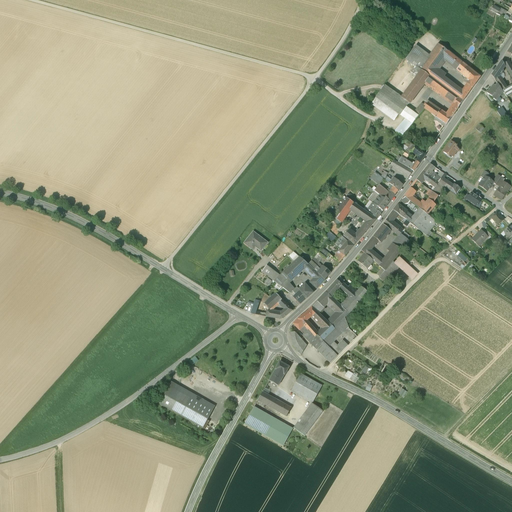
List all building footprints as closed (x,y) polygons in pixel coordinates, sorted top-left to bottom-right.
[(496,14),(497,15),(499,10),(493,7),(490,11),(496,14)] [(507,12),(500,8),(499,10),(497,15),(503,18),(505,16),(507,12)] [(415,66),(421,70),(430,59),(431,56),(429,55),(416,45),(406,59),(415,66)] [(440,46),(433,56),(440,62),(442,60),(444,57),(448,52),(440,46)] [(456,58),(448,52),(444,57),(452,63),(456,58)] [(452,63),(444,57),(442,60),(453,68),(455,65),(452,63)] [(456,58),(452,63),(455,65),(453,68),(456,71),(457,70),(462,63),(456,58)] [(429,77),(434,70),(438,65),(430,59),(421,70),(429,77)] [(498,66),(491,76),(496,82),(496,81),(499,77),(503,71),(505,67),(502,61),(498,66)] [(462,63),(457,70),(462,74),(461,75),(469,81),(467,85),(471,88),(480,77),(462,63)] [(421,70),(415,66),(410,73),(416,78),(421,70)] [(429,77),(421,70),(416,78),(402,97),(399,101),(407,106),(402,113),(400,116),(404,119),(407,115),(410,110),(414,106),(410,103),(425,83),(452,103),(453,104),(452,105),(457,109),(462,101),(437,82),(429,77)] [(429,77),(437,82),(442,76),(434,70),(429,77)] [(465,97),(460,93),(462,91),(442,76),(437,82),(462,101),(465,97)] [(499,77),(496,81),(502,91),(506,88),(499,77)] [(496,83),(494,85),(493,85),(493,86),(491,88),(487,93),(492,97),(492,98),(496,101),(497,101),(495,100),(498,97),(499,98),(503,92),(502,91),(496,82),(495,82),(496,83)] [(502,91),(503,92),(507,98),(511,94),(511,84),(506,88),(502,91)] [(394,122),(399,115),(397,114),(399,111),(402,113),(407,106),(399,101),(402,97),(385,85),(370,105),(394,122)] [(462,91),(460,93),(465,97),(469,92),(471,88),(467,85),(462,91)] [(408,121),(423,104),(421,103),(413,113),(410,110),(407,115),(404,119),(394,131),(397,134),(408,121)] [(440,112),(428,104),(427,106),(425,104),(424,105),(423,104),(408,121),(412,124),(424,109),(436,117),(440,112)] [(446,114),(440,110),(440,112),(436,117),(446,125),(457,109),(452,105),(446,114)] [(501,108),(496,112),(501,119),(506,115),(501,108)] [(445,127),(446,125),(436,117),(434,119),(445,127)] [(408,121),(397,134),(401,136),(412,124),(408,121)] [(475,129),(480,133),(484,129),(479,125),(475,129)] [(456,146),(451,142),(443,152),(446,155),(448,154),(453,157),(457,152),(459,151),(458,149),(455,147),(456,146)] [(415,147),(411,144),(407,149),(407,150),(411,153),(412,151),(415,147)] [(407,149),(404,147),(402,150),(409,156),(411,153),(407,150),(407,149)] [(425,155),(415,147),(412,151),(419,157),(416,161),(419,163),(425,155)] [(411,163),(406,160),(409,156),(402,150),(401,152),(396,161),(409,169),(411,163)] [(414,165),(411,163),(409,169),(414,172),(419,163),(416,161),(414,165)] [(412,173),(395,162),(392,166),(400,171),(405,174),(404,175),(406,176),(404,178),(407,180),(412,173)] [(430,177),(433,173),(432,173),(435,168),(430,164),(423,172),(430,177)] [(390,184),(392,181),(386,176),(387,173),(384,171),(380,176),(384,179),(389,183),(390,184)] [(381,183),(384,179),(380,176),(375,172),(369,180),(375,183),(377,180),(381,183)] [(423,172),(417,179),(421,183),(425,177),(432,182),(433,180),(430,177),(423,172)] [(437,176),(433,173),(430,177),(433,180),(438,183),(441,178),(437,176)] [(498,175),(493,183),(496,185),(501,177),(498,175)] [(443,176),(441,178),(438,183),(442,186),(446,180),(444,179),(446,177),(443,176)] [(487,192),(493,183),(486,178),(484,177),(483,179),(479,186),(487,192)] [(499,187),(503,182),(504,180),(501,177),(496,185),(499,187)] [(392,181),(390,184),(398,191),(402,185),(394,178),(392,181)] [(453,185),(446,180),(442,186),(444,187),(453,193),(457,187),(453,185)] [(422,185),(432,191),(434,188),(424,182),(422,185)] [(503,182),(499,187),(505,191),(509,186),(503,182)] [(432,191),(438,196),(444,187),(442,186),(438,183),(434,188),(432,191)] [(386,191),(379,186),(374,191),(379,195),(384,199),(386,197),(385,197),(387,194),(385,193),(386,191)] [(505,191),(499,187),(493,195),(501,201),(507,192),(505,191)] [(367,199),(373,203),(379,195),(374,191),(370,188),(369,190),(373,193),(367,199)] [(418,204),(412,198),(415,193),(410,188),(404,196),(410,201),(418,207),(419,206),(417,205),(418,204)] [(387,194),(385,197),(386,197),(390,201),(395,195),(390,191),(387,194)] [(431,191),(428,195),(431,198),(435,201),(438,196),(431,191)] [(481,200),(471,194),(469,197),(467,200),(477,206),(481,200)] [(379,195),(373,203),(378,207),(383,211),(390,201),(386,197),(384,199),(379,195)] [(408,204),(410,201),(404,196),(400,202),(404,205),(408,204)] [(377,219),(346,198),(333,217),(340,223),(350,210),(368,222),(363,227),(367,231),(377,219)] [(426,215),(428,216),(436,205),(427,199),(425,202),(423,201),(422,202),(431,209),(426,215)] [(431,209),(422,202),(421,203),(425,207),(422,211),(426,215),(431,209)] [(373,203),(367,212),(377,219),(381,214),(376,210),(378,207),(373,203)] [(404,210),(397,205),(393,211),(397,214),(400,216),(404,210)] [(404,210),(400,216),(406,220),(409,223),(416,229),(422,222),(415,217),(412,220),(405,214),(406,212),(404,210)] [(421,210),(415,217),(422,222),(428,216),(426,215),(422,211),(421,210)] [(393,211),(383,224),(389,229),(394,224),(391,221),(397,214),(393,211)] [(495,215),(492,218),(497,225),(500,223),(503,221),(502,221),(503,220),(498,213),(495,215)] [(422,222),(416,229),(426,236),(437,223),(428,216),(422,222)] [(340,223),(333,217),(330,220),(337,227),(340,223)] [(389,229),(383,224),(373,237),(361,251),(364,253),(374,261),(386,271),(393,262),(401,251),(398,249),(407,239),(401,234),(399,236),(394,242),(392,241),(390,243),(394,246),(384,260),(371,250),(378,241),(381,243),(391,230),(389,229)] [(394,224),(389,229),(391,230),(399,236),(401,234),(403,231),(399,229),(400,228),(394,224)] [(511,225),(501,235),(503,237),(505,235),(509,239),(511,237),(511,235),(511,225)] [(356,235),(350,230),(344,237),(354,245),(367,231),(363,227),(356,235)] [(484,233),(482,231),(476,237),(476,236),(472,240),(477,245),(481,241),(482,243),(488,237),(484,233)] [(330,232),(327,236),(332,240),(336,235),(330,232)] [(267,243),(254,233),(250,238),(249,237),(246,241),(250,244),(248,246),(253,250),(255,247),(261,251),(267,243)] [(502,246),(506,242),(500,235),(495,240),(502,246)] [(347,241),(340,248),(343,251),(341,254),(345,256),(353,246),(347,241)] [(318,253),(325,258),(329,255),(322,248),(318,253)] [(293,252),(289,256),(294,262),(299,257),(293,252)] [(344,257),(338,252),(333,257),(334,259),(339,263),(344,257)] [(374,261),(364,253),(357,262),(367,270),(374,261)] [(339,263),(329,255),(325,258),(335,268),(339,263)] [(308,265),(307,265),(299,257),(294,262),(280,275),(273,281),(277,284),(282,288),(290,294),(295,289),(290,284),(304,271),(312,279),(309,283),(317,290),(325,281),(317,273),(308,265)] [(417,274),(399,258),(394,263),(399,267),(399,268),(412,280),(417,274)] [(317,267),(311,261),(308,265),(317,273),(320,270),(317,267)] [(393,262),(386,271),(392,276),(399,267),(394,263),(393,262)] [(273,281),(280,275),(266,265),(261,272),(273,281)] [(331,273),(323,266),(320,270),(317,273),(325,281),(331,273)] [(376,275),(380,278),(384,273),(380,269),(376,275)] [(392,276),(386,271),(384,273),(380,278),(387,283),(392,276)] [(273,282),(268,278),(264,283),(269,287),(273,282)] [(342,285),(336,280),(326,292),(331,297),(339,289),(351,299),(342,308),(349,314),(363,299),(352,290),(348,287),(343,283),(342,285)] [(305,285),(299,290),(307,298),(313,293),(305,285)] [(358,291),(354,288),(352,290),(363,299),(368,293),(361,287),(358,291)] [(307,299),(301,292),(297,295),(295,297),(301,303),(300,303),(301,304),(307,299)] [(331,297),(326,292),(312,307),(318,312),(328,302),(339,313),(329,323),(334,328),(345,318),(349,314),(342,308),(331,297)] [(254,301),(257,302),(265,295),(262,293),(258,296),(257,295),(255,297),(255,298),(253,300),(254,301)] [(281,301),(275,295),(272,297),(278,303),(279,304),(281,301)] [(278,303),(272,297),(269,300),(275,306),(278,303)] [(275,306),(269,300),(264,304),(270,310),(275,306)] [(281,301),(279,304),(285,310),(288,313),(288,314),(292,311),(283,300),(281,301)] [(250,314),(256,316),(257,312),(259,302),(257,302),(254,301),(250,314)] [(318,312),(312,307),(308,311),(302,316),(307,321),(313,316),(322,325),(326,321),(318,312)] [(288,313),(285,310),(281,313),(267,311),(267,314),(266,317),(279,320),(283,319),(288,314),(288,313)] [(307,321),(302,316),(298,319),(304,326),(315,338),(317,336),(323,341),(335,329),(334,328),(329,323),(326,321),(322,325),(325,328),(320,333),(319,334),(317,332),(307,321)] [(335,329),(323,341),(329,347),(333,343),(348,327),(345,318),(334,328),(335,329)] [(304,326),(298,319),(293,324),(299,331),(300,330),(304,326)] [(331,363),(338,357),(329,347),(323,341),(317,336),(315,338),(304,326),(300,330),(304,335),(302,337),(329,364),(331,363)] [(306,346),(295,333),(290,333),(290,336),(291,342),(294,348),(300,356),(306,346)] [(342,341),(337,346),(342,352),(348,346),(342,341)] [(337,346),(333,343),(329,347),(338,357),(342,352),(337,346)] [(196,358),(189,363),(192,368),(199,362),(196,358)] [(289,367),(280,361),(275,369),(284,374),(289,367)] [(275,384),(269,380),(268,381),(279,387),(285,376),(286,376),(291,368),(289,367),(284,374),(282,378),(279,376),(275,384)] [(284,374),(275,369),(269,380),(275,384),(279,376),(282,378),(284,374)] [(348,372),(344,377),(356,384),(359,379),(348,372)] [(291,392),(313,404),(323,387),(301,375),(291,392)] [(169,388),(213,412),(215,408),(171,383),(169,388)] [(203,430),(213,412),(169,388),(159,406),(203,430)] [(402,388),(399,394),(405,397),(408,391),(402,388)] [(292,409),(263,393),(258,402),(287,418),(292,409)] [(313,405),(294,429),(305,438),(324,413),(313,405)] [(293,429),(254,407),(244,424),(283,446),(293,429)]
